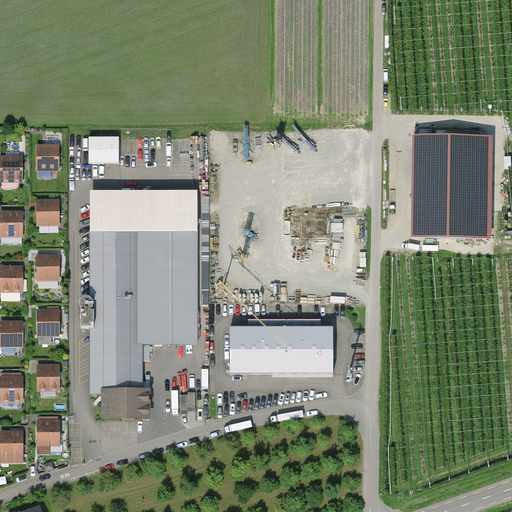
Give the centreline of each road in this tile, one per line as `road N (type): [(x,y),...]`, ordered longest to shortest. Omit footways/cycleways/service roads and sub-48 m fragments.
road 1 (unknown): [(117,461),(82,406),(74,211),(87,185),(110,177),(190,178),(206,188),(205,337),(166,379),(160,401),(168,445)]
road 2 (unclassified): [(372,403),(380,0)]
road 3 (residential): [(0,499),(232,424),(372,403)]
